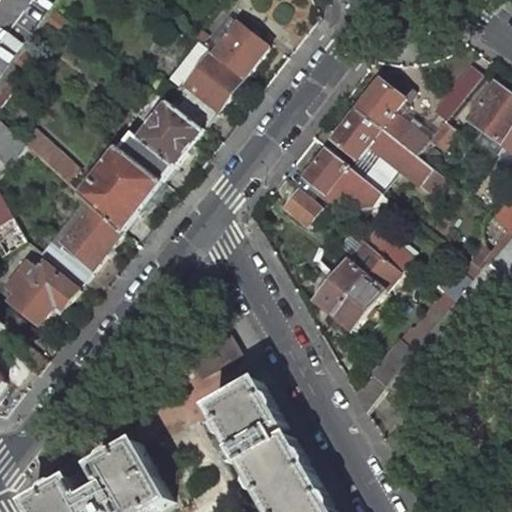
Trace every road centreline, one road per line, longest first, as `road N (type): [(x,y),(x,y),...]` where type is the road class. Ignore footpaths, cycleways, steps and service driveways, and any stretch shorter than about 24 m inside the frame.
road 1 (residential): [(380,511),(209,221)]
road 2 (residential): [(209,221),(0,471)]
road 3 (residential): [(371,7),(209,221)]
